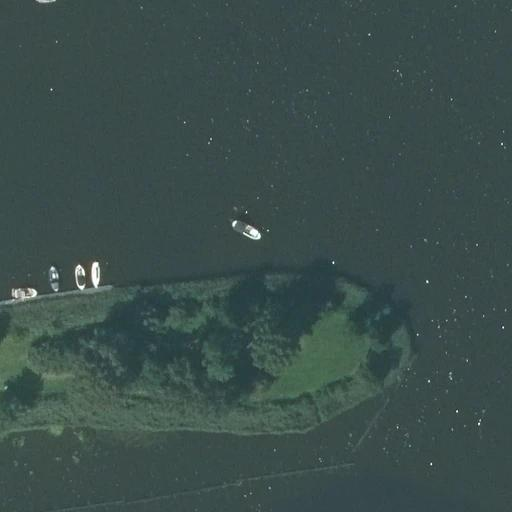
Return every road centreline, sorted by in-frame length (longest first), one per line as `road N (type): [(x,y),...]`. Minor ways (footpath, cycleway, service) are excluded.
road 1 (track): [(165,346),(198,323),(272,313),(334,331),(334,360),(306,382),(238,362)]
road 2 (track): [(238,362),(165,346),(87,376),(0,376)]
